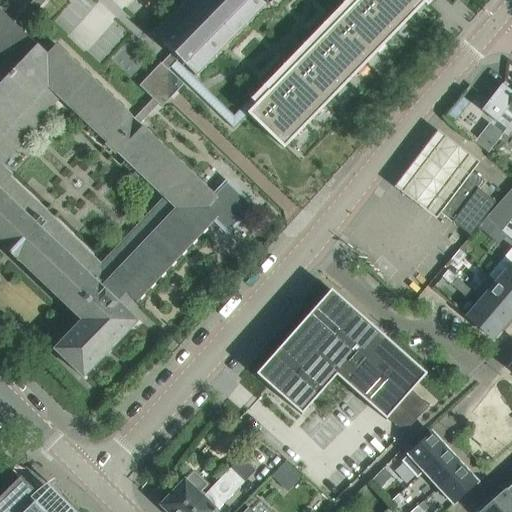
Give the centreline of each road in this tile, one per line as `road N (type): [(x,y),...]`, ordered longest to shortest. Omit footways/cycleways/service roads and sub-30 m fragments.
road 1 (tertiary): [(95,483),(309,247)]
road 2 (tertiary): [(309,247),(493,24)]
road 3 (residential): [(481,372),(430,331),(397,326),(309,247)]
road 4 (tertiary): [(95,483),(0,389)]
